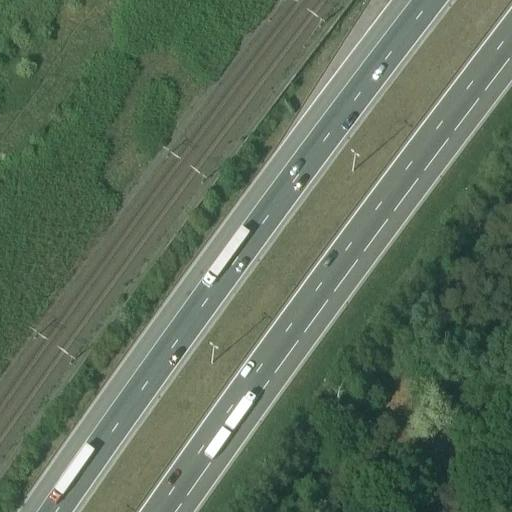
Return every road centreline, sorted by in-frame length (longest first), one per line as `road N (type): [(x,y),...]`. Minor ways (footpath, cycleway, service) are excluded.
road 1 (motorway): [(440,0),(46,511)]
road 2 (motorway): [(152,511),(511,46)]
